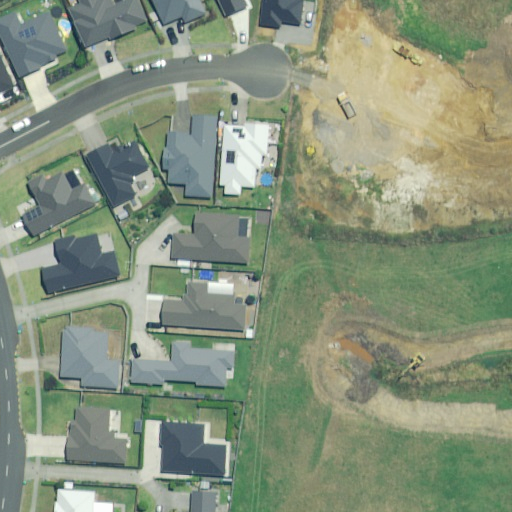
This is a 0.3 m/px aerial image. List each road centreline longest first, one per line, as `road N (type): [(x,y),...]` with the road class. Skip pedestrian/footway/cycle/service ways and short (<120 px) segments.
road 1 (residential): [(0,145),(141,80),(195,69),(267,70)]
road 2 (tertiary): [(0,511),(8,435),(0,342)]
